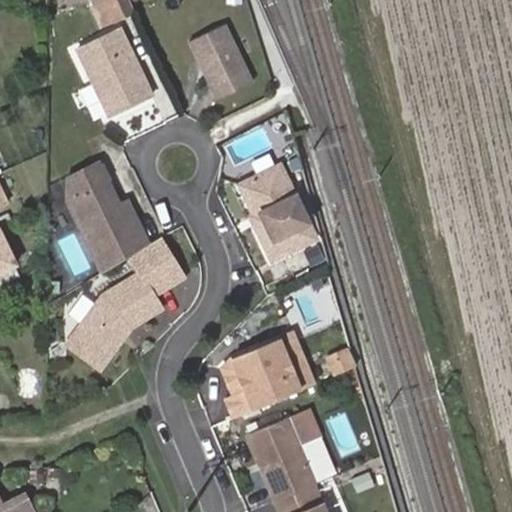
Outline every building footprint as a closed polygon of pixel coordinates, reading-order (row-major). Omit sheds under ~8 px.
[(136,10),(131,0),(102,0),(112,21),(136,10)] [(252,84),(224,25),(189,42),(218,101),(252,84)] [(155,98),(123,31),(89,47),(105,81),(114,77),(129,110),(155,98)] [(129,110),(114,77),(105,81),(120,114),(129,110)] [(68,202),(103,275),(130,259),(148,248),(132,214),(123,218),(118,209),(97,165),(67,179),(77,198),(68,202)] [(279,168),(245,184),(262,221),(253,226),(270,262),(314,241),(279,168)] [(0,208),(11,204),(0,180),(0,208)] [(262,221),(245,184),(240,186),(256,219),(251,221),(253,226),(262,221)] [(132,214),(127,205),(118,209),(123,218),(132,214)] [(0,272),(15,265),(0,234),(0,272)] [(183,280),(160,241),(148,248),(130,259),(140,276),(152,298),(183,280)] [(100,371),(130,329),(160,311),(140,276),(103,298),(67,347),(100,371)] [(312,387),(289,338),(275,344),(299,394),(312,387)] [(226,405),(235,424),(299,394),(275,344),(230,365),(245,396),(233,401),(226,405)] [(355,367),(347,346),(325,357),(333,377),(355,367)] [(245,396),(230,365),(221,376),(233,401),(245,396)] [(367,384),(362,371),(348,377),(353,389),(367,384)] [(305,415),(285,425),(296,448),(316,438),(305,415)] [(285,425),(246,444),(276,507),(314,488),(296,448),(285,425)] [(368,471),(350,476),(354,490),(372,486),(368,471)] [(325,511),(314,488),(276,507),(278,511),(325,511)] [(5,508),(6,511),(37,511),(28,495),(5,508)]
